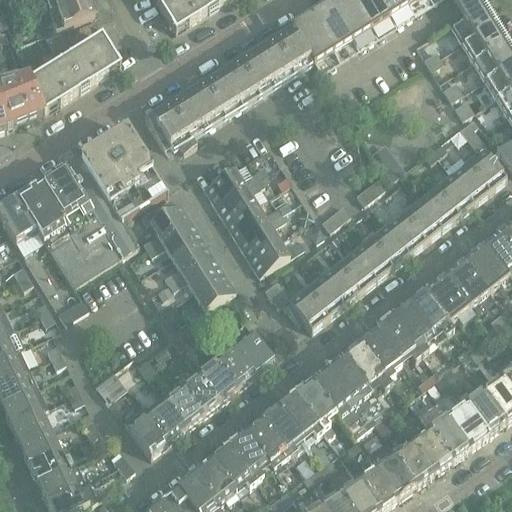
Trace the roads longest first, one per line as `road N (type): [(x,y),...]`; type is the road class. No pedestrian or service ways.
road 1 (residential): [(121,511),(511,207)]
road 2 (residential): [(121,105),(251,291)]
road 3 (residential): [(163,79),(293,0)]
road 4 (residential): [(0,178),(121,105)]
